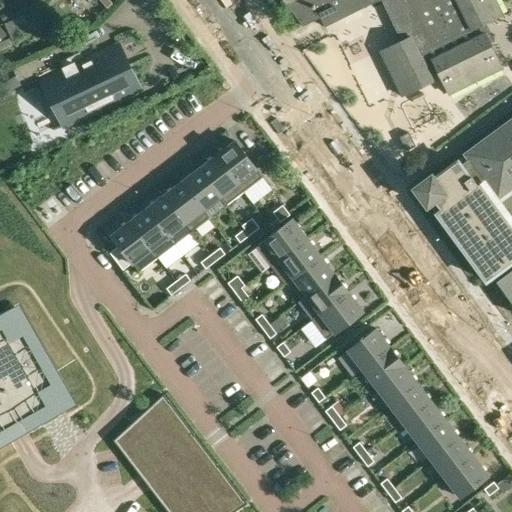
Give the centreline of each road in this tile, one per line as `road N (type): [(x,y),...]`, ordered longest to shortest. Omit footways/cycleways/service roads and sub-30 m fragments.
road 1 (residential): [(511,388),(433,311),(257,81)]
road 2 (residential): [(275,511),(87,265)]
road 3 (residential): [(87,265),(61,232),(257,81)]
road 4 (residential): [(94,511),(80,451),(126,386),(81,295),(87,265)]
